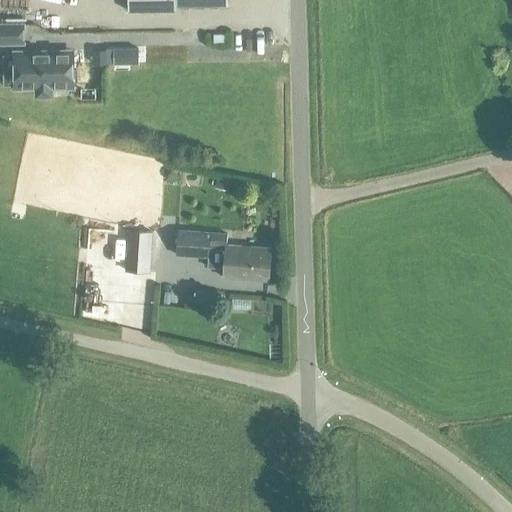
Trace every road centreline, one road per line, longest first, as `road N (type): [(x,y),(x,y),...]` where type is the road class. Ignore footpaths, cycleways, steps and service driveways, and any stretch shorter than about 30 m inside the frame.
road 1 (unclassified): [(308,392),(299,0)]
road 2 (unclassified): [(0,323),(308,392)]
road 3 (unclassified): [(505,511),(429,446),(350,404),(308,392)]
road 4 (unclassified): [(312,511),(308,392)]
